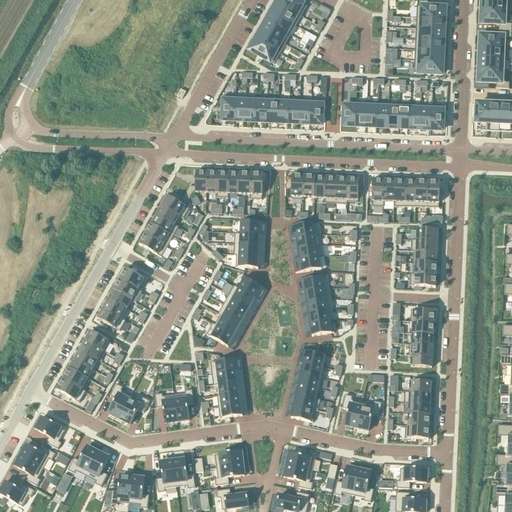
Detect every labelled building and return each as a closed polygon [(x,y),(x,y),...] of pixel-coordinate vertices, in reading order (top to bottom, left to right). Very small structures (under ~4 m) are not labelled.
[(295,0),(278,0),(277,3),(301,17),(307,7),(295,0)] [(482,1),(481,11),(505,12),(510,13),(510,9),(510,2),(508,2),(482,1)] [(277,3),(272,12),(296,26),(301,18),(301,17),(277,3)] [(417,7),(416,19),(445,20),(445,8),(417,7)] [(480,23),(480,24),(499,25),(499,31),(511,31),(511,25),(504,24),(505,12),(481,11),(481,12),(481,23),(480,23)] [(272,12),(266,22),(291,36),(296,27),(296,26),(272,12)] [(416,19),(416,29),(444,30),(445,20),(416,19)] [(266,22),(261,31),(285,45),(290,36),(291,36),(266,22)] [(416,30),(415,40),(444,41),(444,30),(416,29),(416,30)] [(261,31),(255,41),(280,55),(285,46),(285,45),(261,31)] [(480,36),(480,37),(480,49),(506,50),(506,38),(511,38),(511,31),(499,31),(498,37),(483,36),(480,36)] [(415,41),(415,51),(443,52),(444,41),(415,40),(415,41)] [(255,41),(249,51),(274,65),(280,55),(255,41)] [(479,59),(503,60),(507,61),(508,50),(506,50),(480,49),(479,59)] [(415,51),(414,62),(443,63),(443,52),(415,51)] [(479,59),(479,70),(502,71),(502,65),(503,60),(479,59)] [(414,62),(414,74),(442,75),(443,63),(414,62)] [(478,82),(478,83),(490,83),(496,84),(496,89),(509,89),(509,87),(509,85),(509,83),(506,83),(507,79),(507,74),(507,71),(502,71),(479,70),(478,82)] [(180,88),(177,95),(182,98),(186,91),(180,88)] [(223,104),(223,121),(234,121),(235,104),(235,97),(224,96),(223,104)] [(235,104),(234,121),(245,122),(246,105),(246,97),(235,97),(235,104)] [(246,105),(245,122),(256,122),(257,105),(257,98),(256,97),(246,97),(246,105)] [(257,105),(256,122),(267,123),(267,106),(268,98),(267,98),(257,98),(257,105)] [(267,106),(267,123),(277,123),(278,106),(279,99),(278,99),(268,98),(267,106)] [(278,106),(277,123),(288,124),(289,107),(290,99),(289,99),(279,99),(278,106)] [(289,107),(288,124),(299,124),(300,107),(300,100),(290,99),(289,107)] [(300,107),(299,124),(310,125),(311,108),(311,100),(310,100),(300,100),(300,107)] [(311,108),(310,125),(322,125),(323,108),(323,101),(311,100),(311,108)] [(356,107),(355,127),(366,127),(367,102),(356,102),(356,107)] [(367,102),(366,127),(377,128),(378,103),(377,103),(367,102)] [(378,103),(377,128),(388,128),(389,103),(388,103),(378,103)] [(389,103),(388,128),(398,129),(399,104),(389,103)] [(399,104),(398,129),(409,129),(410,104),(399,104)] [(410,104),(409,129),(420,130),(421,105),(410,104)] [(421,105),(420,130),(431,130),(432,105),(431,105),(421,105)] [(432,105),(431,130),(443,131),(444,106),(432,105)] [(476,125),(476,132),(477,132),(477,130),(487,130),(487,132),(488,132),(489,106),(488,106),(486,106),(486,105),(483,105),(483,106),(479,106),(479,105),(477,105),(477,116),(476,118),(477,118),(477,121),(476,121),(476,125)] [(344,106),(343,126),(355,127),(356,107),(344,106)] [(489,106),(488,132),(488,130),(496,131),(498,131),(499,131),(499,132),(499,133),(501,106),(499,106),(497,106),(495,106),(495,107),(490,106),(489,106)] [(501,106),(499,133),(500,133),(500,131),(503,131),(510,131),(510,133),(511,133),(511,107),(505,107),(505,106),(504,106),(504,107),(502,106),(501,106)] [(189,188),(185,195),(190,198),(193,193),(206,193),(207,172),(196,172),(196,175),(196,179),(196,184),(195,188),(189,188)] [(207,172),(206,193),(217,194),(218,173),(207,172)] [(217,194),(217,199),(228,199),(229,194),(230,173),(218,173),(217,194)] [(230,173),(229,194),(238,195),(239,174),(230,173)] [(239,174),(238,195),(250,195),(251,174),(239,174)] [(250,195),(249,200),(262,201),(262,190),(263,183),(263,175),(251,174),(250,195)] [(291,197),(291,200),(303,200),(304,198),(304,177),(292,176),(292,183),(292,188),(291,190),(291,197)] [(304,177),(304,198),(315,198),(315,177),(304,177)] [(315,177),(315,198),(325,199),(325,178),(315,177)] [(325,199),(324,204),(336,204),(337,178),(325,178),(325,199)] [(337,178),(336,204),(347,205),(347,202),(348,179),(337,178)] [(348,179),(347,202),(358,203),(358,195),(358,192),(359,179),(348,179)] [(372,195),(372,206),(384,206),(384,201),(385,180),(373,180),(373,186),(372,195)] [(385,180),(384,201),(394,202),(394,181),(385,180)] [(394,202),(393,207),(404,207),(405,181),(394,181),(394,202)] [(405,181),(404,207),(415,208),(416,182),(405,181)] [(416,182),(415,208),(426,208),(427,182),(416,182)] [(427,182),(426,208),(439,209),(439,198),(440,190),(440,183),(427,182)] [(167,197),(161,207),(180,217),(184,220),(189,209),(185,207),(190,198),(185,195),(180,204),(179,203),(177,202),(171,199),(167,197)] [(161,207),(156,215),(175,226),(180,217),(161,207)] [(156,215),(151,225),(173,238),(179,228),(175,226),(156,215)] [(235,234),(266,236),(266,223),(240,222),(239,234),(235,234)] [(318,222),(288,227),(290,239),(320,234),(318,222)] [(151,225),(145,235),(168,248),(171,243),(173,238),(151,225)] [(417,230),(416,241),(438,242),(438,231),(431,230),(426,230),(417,230)] [(235,234),(234,245),(259,246),(260,236),(265,236),(266,236),(235,234)] [(320,234),(290,239),(290,240),(297,239),(298,249),(322,245),(318,246),(316,236),(321,235),(320,234)] [(145,235),(139,245),(145,249),(153,253),(162,258),(168,248),(145,235)] [(412,240),(411,252),(413,252),(437,253),(437,249),(438,242),(416,241),(412,240)] [(234,245),(234,256),(259,257),(259,246),(234,245)] [(322,245),(298,249),(300,259),(293,260),(293,261),(324,256),(323,247),(322,245)] [(413,252),(413,263),(437,264),(437,257),(437,253),(413,252)] [(236,256),(236,268),(258,269),(259,257),(234,256),(236,256)] [(324,256),(293,261),(295,274),(321,269),(319,257),(324,257),(324,256)] [(413,263),(413,273),(436,274),(436,269),(437,264),(413,263)] [(120,280),(119,280),(142,293),(140,292),(146,281),(145,281),(126,269),(125,271),(120,280)] [(410,273),(410,286),(419,286),(424,286),(436,287),(436,274),(413,273),(410,273)] [(327,276),(297,281),(299,293),(329,288),(327,276)] [(234,286),(234,287),(261,302),(267,291),(244,278),(238,289),(234,286)] [(114,289),(114,291),(136,304),(137,302),(142,293),(119,280),(114,289)] [(234,287),(229,296),(250,308),(255,300),(260,303),(261,302),(234,287)] [(329,288),(299,293),(299,294),(305,293),(306,303),(331,299),(329,288)] [(109,299),(108,300),(127,311),(132,302),(136,304),(114,291),(113,291),(109,299)] [(152,293),(150,298),(151,299),(156,301),(159,296),(152,293)] [(229,296),(223,306),(245,318),(250,308),(229,296)] [(331,299),(306,303),(308,314),(333,310),(331,299)] [(103,309),(125,322),(126,322),(124,321),(124,320),(129,312),(127,311),(108,300),(103,309)] [(218,316),(220,317),(240,327),(245,318),(223,306),(218,316)] [(103,309),(97,319),(119,331),(120,332),(125,323),(125,322),(103,309)] [(333,310),(308,314),(310,325),(332,321),(330,321),(328,311),(333,310)] [(410,323),(413,323),(434,324),(434,311),(411,310),(410,323)] [(141,312),(139,317),(140,318),(145,321),(148,316),(141,312)] [(194,314),(191,319),(198,322),(200,317),(198,316),(194,314)] [(213,324),(234,337),(240,327),(220,317),(215,325),(213,324)] [(332,321),(310,325),(312,337),(334,333),(332,321)] [(413,323),(412,333),(433,334),(434,324),(413,323)] [(213,324),(206,335),(228,347),(234,337),(213,324)] [(503,327),(502,337),(511,337),(511,354),(511,357),(511,356),(511,326),(503,326),(503,327)] [(90,332),(85,341),(105,353),(111,343),(109,342),(104,339),(90,332)] [(412,333),(412,345),(433,346),(433,334),(412,333)] [(85,342),(80,351),(100,363),(105,354),(105,353),(85,341),(85,342)] [(409,357),(411,357),(432,358),(433,346),(412,345),(409,345),(409,357)] [(79,351),(74,360),(95,372),(93,370),(98,362),(100,363),(80,351),(79,351)] [(300,351),(297,363),(325,369),(323,368),(326,356),(300,351)] [(117,355),(115,359),(117,360),(121,363),(122,362),(124,358),(118,354),(117,355)] [(501,356),(501,367),(511,367),(511,373),(511,387),(511,386),(511,356),(511,357),(506,356),(501,356)] [(411,357),(411,367),(432,368),(432,358),(411,357)] [(241,359),(210,363),(212,375),(243,371),(241,359)] [(69,370),(89,381),(90,381),(95,372),(74,360),(74,361),(69,370)] [(297,363),(297,364),(303,365),(301,375),(323,380),(325,369),(297,363)] [(68,371),(63,380),(86,393),(84,391),(89,382),(89,381),(69,370),(68,371)] [(243,371),(212,375),(213,386),(218,386),(238,382),(237,373),(243,372),(243,371)] [(301,375),(298,385),(321,390),(323,380),(301,375)] [(57,390),(57,391),(66,397),(80,404),(80,403),(85,394),(86,393),(63,380),(62,381),(57,390)] [(238,382),(218,386),(219,396),(240,393),(238,382)] [(410,382),(409,393),(431,394),(431,383),(410,382)] [(116,400),(109,415),(120,420),(131,398),(132,396),(121,391),(123,388),(116,385),(115,388),(110,397),(116,400)] [(298,385),(296,396),(321,401),(316,400),(318,390),(320,391),(321,390),(298,385)] [(500,386),(499,397),(510,397),(510,407),(509,417),(511,417),(511,386),(511,387),(500,386)] [(174,396),(177,423),(189,421),(187,405),(194,404),(192,391),(185,392),(185,395),(174,396)] [(240,393),(219,396),(217,396),(218,407),(241,404),(240,393)] [(404,404),(409,405),(430,406),(431,394),(409,393),(405,393),(404,404)] [(162,395),(155,395),(157,409),(163,408),(164,416),(166,424),(177,423),(174,396),(163,398),(162,395)] [(345,395),(342,409),(348,411),(345,426),(357,429),(363,403),(352,400),(352,397),(345,395)] [(296,396),(294,406),(318,412),(321,401),(296,396)] [(131,398),(120,420),(130,426),(138,411),(144,414),(150,402),(143,398),(140,403),(131,398)] [(363,403),(357,429),(369,432),(372,416),(379,417),(382,404),(374,402),(374,405),(363,403)] [(241,404),(218,407),(220,419),(242,416),(241,404)] [(409,405),(408,416),(430,416),(430,406),(409,405)] [(294,406),(291,419),(313,424),(316,412),(318,412),(294,406)] [(408,416),(408,426),(429,427),(430,416),(408,416)] [(41,419),(35,430),(49,438),(46,444),(54,448),(58,451),(62,444),(59,442),(65,432),(42,419),(41,419)] [(405,426),(405,439),(429,440),(429,427),(408,426),(405,426)] [(498,427),(497,437),(508,437),(507,457),(511,456),(511,426),(498,426),(498,427)] [(20,456),(44,470),(49,460),(52,461),(56,455),(55,454),(44,448),(40,454),(26,446),(20,456)] [(70,468),(68,471),(75,475),(76,472),(86,477),(98,453),(87,447),(80,462),(74,459),(70,468)] [(98,453),(86,477),(96,482),(95,485),(101,488),(108,476),(101,473),(109,458),(98,453)] [(218,456),(215,456),(216,468),(243,464),(241,453),(234,453),(218,456)] [(289,454),(286,466),(313,472),(315,461),(296,456),(289,454)] [(20,456),(14,467),(29,475),(25,481),(37,487),(41,481),(38,479),(44,470),(20,456)] [(497,456),(496,467),(501,467),(507,467),(506,479),(506,486),(511,486),(511,456),(507,457),(497,456)] [(202,459),(194,460),(196,473),(204,472),(202,459)] [(173,462),(176,488),(188,487),(188,490),(195,489),(194,475),(190,476),(187,476),(185,460),(184,460),(173,462)] [(160,480),(156,480),(158,494),(166,493),(165,490),(176,488),(173,462),(161,463),(162,473),(163,479),(160,480)] [(218,479),(215,479),(216,487),(229,485),(229,483),(228,479),(245,476),(244,475),(243,464),(216,468),(218,479)] [(330,465),(327,479),(335,481),(338,467),(330,465)] [(284,477),(284,478),(299,482),(298,488),(311,491),(313,484),(310,483),(313,472),(286,466),(284,477)] [(337,482),(334,496),(341,497),(342,494),(353,496),(359,470),(347,468),(344,484),(337,482)] [(359,470),(353,496),(364,499),(363,502),(371,504),(374,490),(367,489),(371,473),(359,470)] [(397,482),(396,489),(410,490),(410,483),(426,484),(427,471),(400,470),(399,482),(397,482)] [(73,479),(64,475),(56,491),(64,495),(73,479)] [(112,492),(110,505),(113,505),(114,506),(118,506),(118,503),(129,505),(132,478),(121,476),(119,493),(112,492)] [(132,478),(129,505),(140,506),(140,509),(147,510),(149,496),(142,495),(144,479),(133,478),(132,478)] [(5,483),(0,491),(0,494),(22,507),(28,497),(31,499),(35,492),(23,485),(20,491),(5,483)] [(495,486),(495,496),(496,496),(506,497),(505,507),(504,511),(511,511),(511,486),(506,486),(500,486),(498,486),(495,486)] [(230,490),(216,492),(217,499),(220,499),(222,511),(242,509),(249,508),(247,494),(231,496),(230,490)] [(198,493),(190,494),(192,502),(193,511),(200,510),(199,502),(198,493)] [(277,508),(277,509),(284,510),(290,511),(306,511),(310,496),(297,493),(296,500),(280,496),(279,497),(277,508)] [(410,494),(396,493),(394,511),(425,511),(426,501),(409,501),(410,494)]
